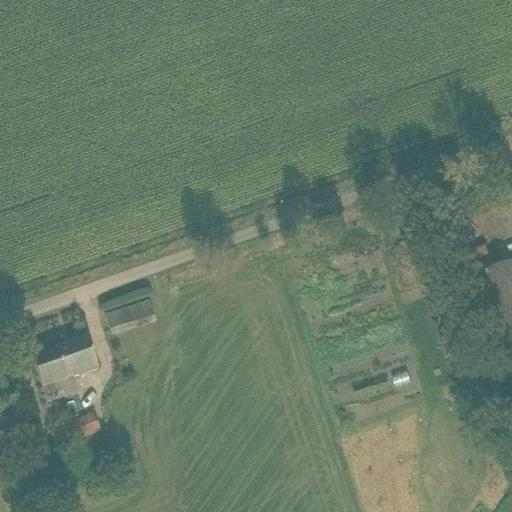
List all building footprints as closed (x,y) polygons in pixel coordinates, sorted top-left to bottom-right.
[(511,304),(511,264),(466,281),(478,316),(511,304)] [(105,317),(110,335),(155,322),(149,303),(105,317)] [(452,335),(439,339),(442,349),(455,345),(452,335)] [(72,379),(97,370),(86,338),(30,358),(46,404),(77,393),(72,379)] [(93,414),(49,433),(56,450),(100,431),(93,414)]
